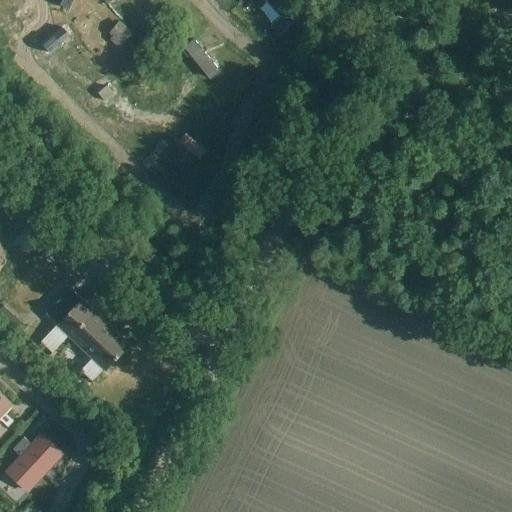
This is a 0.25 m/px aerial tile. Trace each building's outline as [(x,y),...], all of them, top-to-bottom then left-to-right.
[(115,138),(121,131),(106,119),(100,126),(115,138)] [(0,208),(0,242),(2,242),(18,226),(0,208)] [(53,251),(69,266),(81,253),(65,238),(53,251)] [(51,319),(106,371),(130,345),(127,342),(94,310),(75,293),(70,288),(46,314),(51,319)] [(10,407),(0,397),(0,418),(8,426),(14,421),(5,412),(10,407)] [(53,438),(24,445),(26,457),(5,461),(11,489),(30,484),(31,483),(38,481),(40,482),(62,478),(53,438)]
